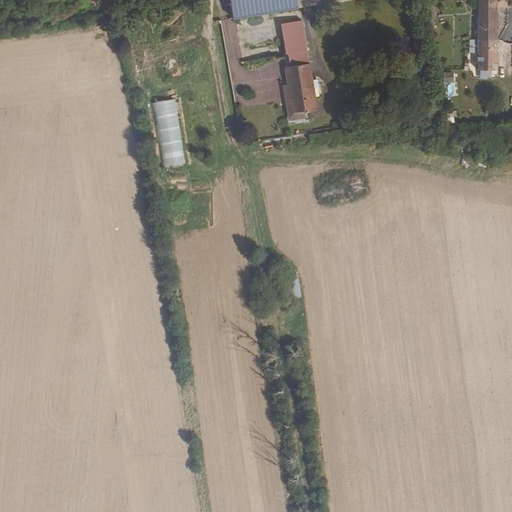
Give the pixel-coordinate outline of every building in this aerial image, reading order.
[(229,0),(232,21),(296,14),(365,6),(364,0),(229,0)] [(478,0),(477,39),(495,40),(496,8),(508,6),(508,0),(478,0)] [(288,120),(311,117),(301,27),(279,29),(282,61),(285,61),(287,73),(282,73),(286,109),(287,109),(288,120)] [(476,69),(493,70),(495,44),(495,40),(477,39),(477,50),(476,69)] [(453,71),(443,71),(443,82),(454,82),(453,71)] [(163,167),(185,163),(174,99),(151,103),(163,167)]
